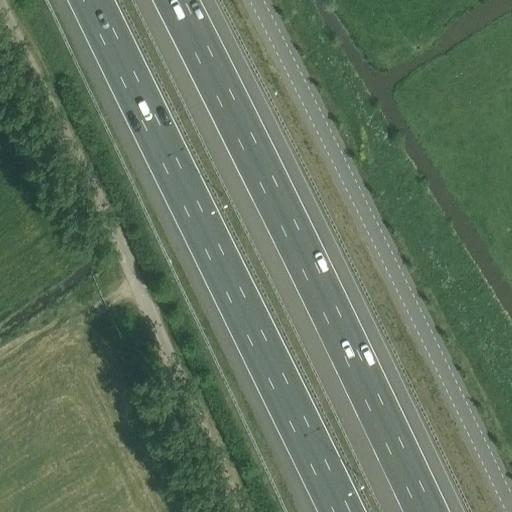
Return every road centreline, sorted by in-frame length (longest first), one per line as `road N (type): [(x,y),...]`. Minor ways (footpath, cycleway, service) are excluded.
road 1 (unclassified): [(511,511),(254,0)]
road 2 (motorway): [(420,511),(171,0)]
road 3 (motorway): [(90,0),(332,511)]
road 4 (unclassified): [(246,511),(0,3)]
